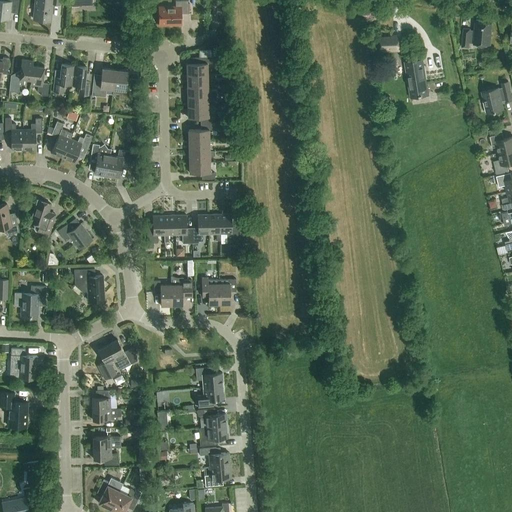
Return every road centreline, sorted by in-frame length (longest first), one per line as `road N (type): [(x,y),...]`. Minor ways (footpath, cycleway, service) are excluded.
road 1 (residential): [(166,186),(157,55),(0,37)]
road 2 (residential): [(252,511),(240,349),(212,324),(159,324),(131,310)]
road 3 (residential): [(65,511),(63,338)]
road 4 (residential): [(113,218),(51,175),(0,175)]
